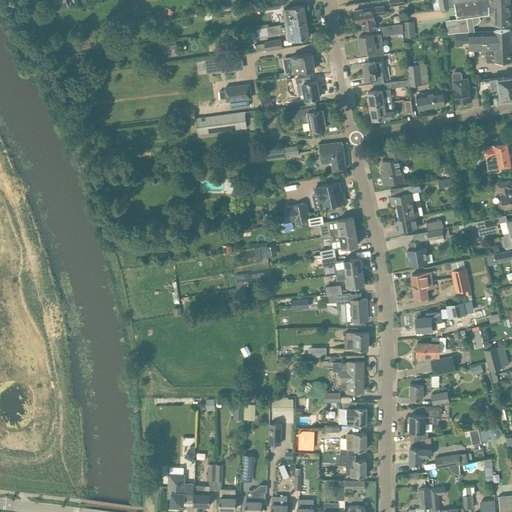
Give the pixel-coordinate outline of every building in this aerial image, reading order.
[(278,0),(256,4),(257,11),(280,7),(278,0)] [(448,0),(438,0),(440,8),(449,7),(448,0)] [(454,0),(455,6),(457,18),(457,19),(467,17),(489,14),(489,12),(494,12),(495,24),(510,23),(509,0),(454,0)] [(304,5),(283,8),(285,23),(306,20),(304,5)] [(384,5),(365,8),(355,10),(357,24),(363,23),(363,29),(376,27),(374,14),(385,12),(384,5)] [(457,18),(446,20),(448,33),(458,32),(469,31),(467,17),(457,19),(457,18)] [(286,23),(267,26),(269,35),(287,32),(288,39),(289,39),(309,36),(309,35),(311,34),(310,28),(308,28),(306,20),(285,23),(286,23)] [(403,21),(404,37),(415,36),(414,20),(403,21)] [(404,31),(402,23),(382,26),(384,35),(404,31)] [(163,50),(177,48),(176,39),(173,39),(172,29),(167,29),(169,40),(161,41),(163,50)] [(494,30),(469,31),(470,49),(496,48),(496,50),(485,51),(485,57),(486,57),(487,61),(488,62),(511,61),(510,29),(494,30)] [(373,33),(369,34),(359,36),(362,51),(368,50),(368,56),(385,53),(381,34),(373,35),(373,33)] [(283,47),(281,39),(264,42),(264,43),(265,49),(265,50),(283,47)] [(298,55),(291,56),(294,72),(297,72),(298,77),(313,75),(312,69),(315,69),(312,52),(302,54),(298,55)] [(375,61),(373,61),(364,63),(366,78),(384,75),(381,61),(375,62),(375,61)] [(407,64),(410,85),(422,84),(420,63),(407,64)] [(454,72),(452,74),(453,80),(454,88),(453,88),(455,103),(461,102),(462,103),(466,102),(472,101),(470,86),(469,86),(468,78),(462,78),(461,72),(460,71),(454,72)] [(499,88),(511,86),(511,74),(480,79),(482,90),(493,88),(493,87),(499,86),(499,88)] [(408,78),(396,80),(397,86),(409,84),(408,78)] [(317,80),(307,82),(297,84),(299,95),(305,93),(306,99),(320,96),(317,80)] [(371,105),(384,103),(383,95),(391,93),(390,88),(397,86),(396,80),(381,83),(382,89),(368,91),(371,105)] [(250,84),(225,87),(226,90),(220,91),(221,98),(227,97),(227,101),(251,98),(250,84)] [(511,86),(499,88),(500,99),(511,97),(511,86)] [(446,104),(444,95),(443,90),(416,94),(419,109),(446,104)] [(392,101),(384,103),(371,105),(373,119),(395,115),(392,101)] [(322,108),(315,110),(314,107),(297,110),(298,114),(301,114),(303,123),(310,121),(312,130),(326,127),(322,108)] [(195,109),(176,110),(177,120),(195,118),(195,109)] [(245,111),(197,118),(199,134),(247,128),(245,111)] [(343,141),(333,142),(319,144),(322,163),(332,161),(333,169),(346,168),(343,141)] [(493,144),(485,146),(489,167),(490,167),(490,171),(497,170),(497,166),(511,163),(511,157),(509,141),(493,144)] [(298,146),(284,147),(285,155),(299,153),(298,146)] [(284,147),(264,150),(265,160),(285,157),(285,155),(284,147)] [(404,159),(404,158),(402,148),(389,150),(391,158),(383,160),(387,183),(403,180),(399,160),(404,159)] [(438,180),(439,188),(454,185),(453,177),(438,180)] [(510,180),(500,182),(497,183),(498,190),(502,189),(502,193),(501,193),(503,199),(499,200),(498,201),(499,207),(501,208),(504,207),(505,208),(511,206),(511,191),(509,192),(509,188),(511,187),(510,180)] [(343,202),(338,182),(316,187),(320,207),(326,206),(326,207),(328,206),(343,202)] [(398,219),(416,215),(412,192),(422,190),(421,183),(390,189),(392,196),(390,196),(392,204),(397,203),(400,218),(398,219)] [(189,202),(178,214),(191,227),(194,224),(199,228),(207,219),(202,214),(201,215),(194,209),(195,208),(189,202)] [(306,202),(285,206),(285,222),(310,216),(306,202)] [(322,215),(309,217),(310,225),(324,222),(322,215)] [(416,215),(398,219),(400,230),(419,227),(416,215)] [(354,216),(329,221),(330,227),(332,227),(333,234),(356,230),(354,216)] [(495,217),(485,219),(486,224),(487,226),(497,224),(495,217)] [(511,218),(507,220),(507,221),(504,222),(502,224),(504,230),(507,230),(507,232),(505,233),(505,235),(502,236),(505,247),(506,247),(506,249),(511,247),(511,218)] [(427,222),(428,230),(443,228),(441,219),(427,222)] [(485,219),(465,223),(466,229),(486,224),(485,219)] [(443,228),(428,230),(429,239),(450,235),(448,227),(443,228)] [(356,230),(333,234),(334,241),(332,241),(333,248),(334,248),(358,244),(356,230)] [(420,247),(419,240),(411,242),(412,248),(408,249),(410,264),(433,261),(432,253),(427,254),(426,246),(420,247)] [(267,255),(276,254),(275,245),(267,246),(267,255)] [(333,248),(321,250),(322,257),(336,255),(334,248),(333,248)] [(511,249),(495,253),(496,260),(511,256),(511,249)] [(336,255),(322,257),(323,265),(335,263),(337,274),(362,270),(360,257),(337,260),(336,255)] [(451,270),(454,281),(469,277),(466,266),(465,267),(463,260),(451,263),(452,268),(452,270),(451,270)] [(362,270),(337,274),(338,280),(347,278),(348,286),(365,283),(362,270)] [(272,271),(249,274),(235,276),(237,286),(250,284),(251,286),(273,284),(272,271)] [(430,271),(412,274),(413,284),(425,282),(425,280),(432,279),(430,271)] [(471,288),(469,277),(454,281),(456,291),(465,289),(466,293),(472,292),(471,288)] [(433,287),(432,279),(425,280),(425,282),(413,284),(415,298),(428,296),(426,288),(433,287)] [(341,285),(326,286),(327,294),(342,293),(341,285)] [(244,286),(229,289),(231,300),(246,297),(244,286)] [(351,293),(342,293),(327,294),(327,295),(328,302),(337,302),(337,309),(341,309),(342,321),(366,320),(366,312),(364,312),(364,309),(368,309),(367,298),(352,299),(351,293)] [(463,302),(448,305),(448,307),(451,316),(466,313),(463,302)] [(426,317),(416,318),(418,330),(432,329),(438,328),(437,321),(442,321),(442,317),(451,316),(448,307),(445,308),(441,308),(441,310),(426,312),(426,317)] [(498,313),(491,315),(493,322),(500,320),(498,313)] [(368,332),(358,332),(354,332),(345,333),(345,348),(368,348),(368,332)] [(439,356),(439,337),(432,336),(432,343),(417,342),(417,355),(418,355),(417,360),(418,361),(424,361),(426,360),(426,355),(439,356)] [(502,366),(497,346),(492,348),(486,349),(485,350),(490,370),(502,366)] [(326,347),(309,347),(309,356),(326,355),(326,347)] [(455,367),(453,357),(431,361),(433,372),(455,367)] [(362,361),(342,361),(342,369),(340,369),(340,380),(341,380),(341,388),(347,388),(347,391),(363,391),(363,382),(362,382),(362,361)] [(473,374),(484,370),(481,363),(470,367),(473,374)] [(411,383),(411,398),(421,398),(422,398),(422,390),(431,390),(431,386),(431,384),(431,377),(423,377),(415,377),(415,383),(411,383)] [(325,387),(309,387),(308,396),(319,397),(319,403),(326,403),(326,401),(340,401),(340,393),(325,393),(325,387)] [(450,401),(448,391),(432,394),(434,404),(450,401)] [(233,418),(244,418),(244,396),(239,396),(239,403),(234,403),(233,418)] [(293,409),(293,397),(272,397),(272,409),(293,409)] [(206,398),(206,409),(215,409),(214,398),(206,398)] [(356,401),(343,401),(343,408),(339,408),(339,422),(367,423),(367,407),(356,407),(356,401)] [(428,415),(410,414),(410,415),(411,415),(411,422),(410,422),(410,431),(425,431),(432,431),(432,423),(433,423),(434,416),(441,416),(441,406),(425,406),(428,406),(428,415)] [(281,421),(293,421),(293,409),(272,410),(272,414),(280,414),(281,421)] [(282,423),(269,422),(269,443),(281,444),(282,423)] [(480,429),(482,440),(486,439),(489,436),(491,435),(495,438),(499,437),(501,433),(501,429),(496,426),(480,429)] [(340,440),(340,428),(324,427),(324,431),(328,431),(328,440),(340,440)] [(299,431),(298,448),(315,449),(315,429),(302,429),(302,432),(299,431)] [(340,448),(340,454),(355,454),(355,449),(367,449),(367,433),(355,433),(355,434),(347,434),(347,448),(340,448)] [(422,447),(420,447),(410,447),(410,462),(426,462),(427,455),(430,455),(430,448),(422,448),(422,447)] [(355,459),(355,454),(340,454),(336,453),(336,463),(347,464),(347,466),(352,466),(352,475),(366,475),(366,459),(355,459)] [(461,463),(459,453),(435,457),(437,467),(461,463)] [(244,454),(242,471),(253,472),(254,455),(244,454)] [(485,458),(485,475),(493,475),(492,458),(485,458)] [(216,480),(216,463),(209,463),(208,480),(216,480)] [(184,498),(194,499),(195,485),(195,483),(184,483),(185,474),(173,473),(173,480),(169,480),(169,492),(172,492),(171,504),(184,504),(184,498)] [(497,500),(511,499),(511,477),(503,478),(504,487),(496,487),(497,500)] [(345,492),(345,480),(339,480),(339,486),(332,486),(332,500),(339,500),(339,503),(345,503),(345,492)] [(365,480),(345,480),(345,492),(353,492),(353,488),(364,488),(365,480)] [(195,485),(194,499),(194,500),(194,505),(210,505),(210,494),(209,494),(210,486),(195,485)] [(474,485),(463,486),(465,508),(474,507),(472,493),(475,492),(474,485)] [(445,486),(429,488),(431,509),(440,508),(439,494),(446,493),(445,486)] [(425,509),(431,509),(429,488),(419,488),(420,507),(424,507),(425,509)] [(235,489),(220,489),(220,508),(236,509),(236,497),(235,497),(235,489)] [(251,495),(246,494),(246,511),(262,511),(262,500),(265,501),(265,493),(251,492),(251,495)] [(287,496),(272,495),(271,511),(287,511),(288,504),(287,504),(287,496)] [(313,499),(298,499),(297,511),(313,511),(314,507),(313,507),(313,499)] [(482,511),(495,511),(495,499),(481,501),(482,511)] [(339,511),(339,503),(324,502),(323,511),(339,511),(340,511),(339,511)]
